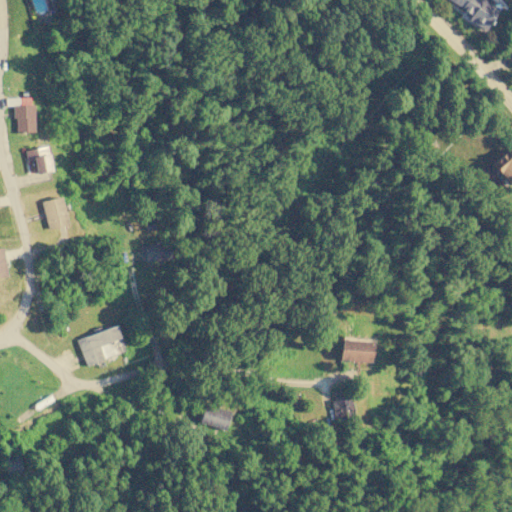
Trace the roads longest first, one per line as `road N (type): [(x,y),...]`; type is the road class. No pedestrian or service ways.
road 1 (residential): [(78,388),(10,333),(27,295),(28,264),(0,157)]
road 2 (residential): [(412,0),(511,109)]
